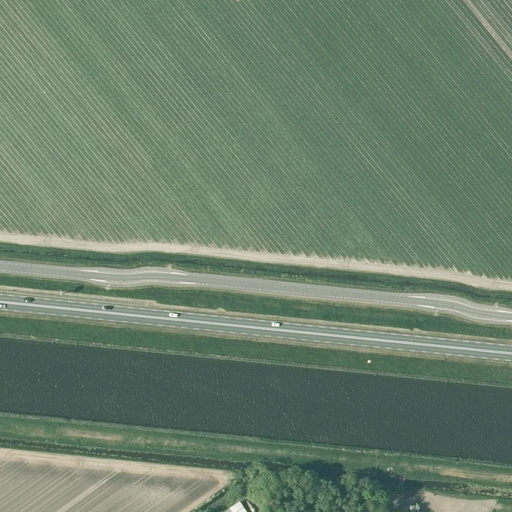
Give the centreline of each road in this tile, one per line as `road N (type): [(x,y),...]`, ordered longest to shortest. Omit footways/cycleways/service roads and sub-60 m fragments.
road 1 (unclassified): [(0,267),(290,289),(511,317)]
road 2 (primary): [(511,353),(0,302)]
